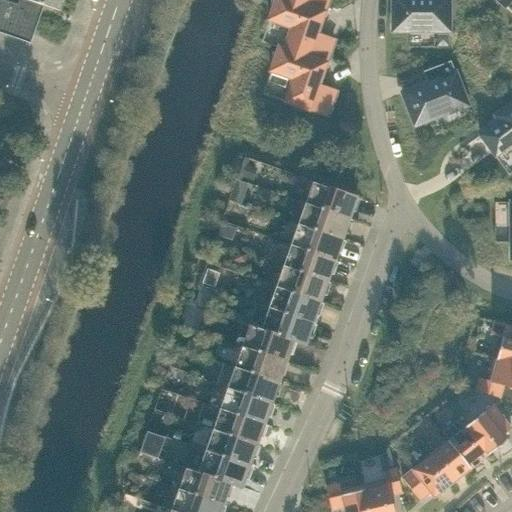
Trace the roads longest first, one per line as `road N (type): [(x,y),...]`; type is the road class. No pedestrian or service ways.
road 1 (residential): [(278,511),(403,208)]
road 2 (tertiary): [(0,345),(86,102)]
road 3 (residential): [(374,0),(367,68),(375,131),(403,208)]
road 4 (residential): [(403,208),(443,254),(511,297)]
